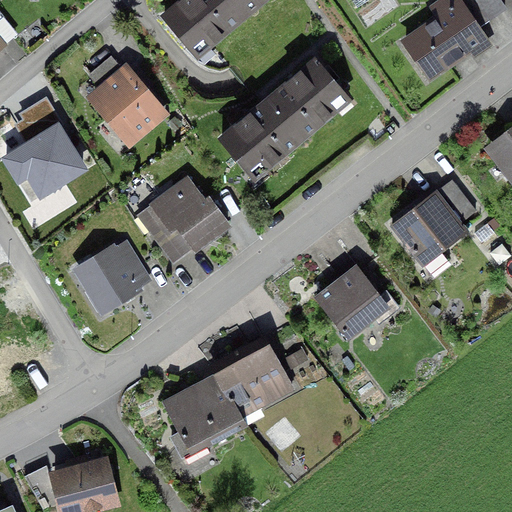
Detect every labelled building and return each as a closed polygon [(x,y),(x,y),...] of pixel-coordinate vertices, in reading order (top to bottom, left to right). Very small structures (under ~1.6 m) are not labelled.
[(189,0),(186,3),(183,0),(182,0),(162,17),(188,48),(200,38),(208,47),(263,0),(189,0)] [(503,9),(496,0),(458,0),(455,2),(454,0),(439,0),(428,8),(437,20),(404,43),(428,78),(482,41),(474,29),(503,9)] [(158,114),(132,81),(125,73),(123,74),(110,59),(88,77),(101,93),(94,99),(105,112),(104,120),(109,126),(116,126),(127,140),(158,114)] [(338,92),(332,85),(312,62),(292,79),(294,83),(286,90),(283,86),(271,96),(275,101),(265,109),(261,105),(249,115),(252,118),(244,125),(241,122),(220,140),(245,170),(257,160),(265,170),(334,111),(326,102),(338,92)] [(82,164),(56,121),(2,153),(16,175),(25,169),(38,190),(82,164)] [(511,128),(507,133),(505,137),(506,141),(491,153),(511,180),(511,128)] [(138,216),(173,263),(186,254),(169,231),(176,226),(193,250),(226,226),(207,201),(203,204),(186,181),(138,216)] [(474,212),(452,184),(436,196),(434,193),(391,227),(413,256),(427,245),(433,252),(462,229),(458,224),(474,212)] [(119,264),(132,256),(125,245),(112,253),(109,249),(91,260),(97,268),(80,278),(102,313),(136,291),(119,264)] [(377,297),(357,272),(342,283),(339,279),(315,298),(345,337),(370,317),(377,326),(398,309),(384,291),(377,297)] [(211,368),(216,377),(232,408),(246,400),(250,409),(289,388),(263,339),(211,368)] [(241,425),(232,408),(216,377),(162,405),(178,434),(169,438),(175,448),(176,447),(186,465),(208,453),(204,445),(241,425)] [(110,457),(52,470),(62,511),(102,511),(122,507),(110,457)]
